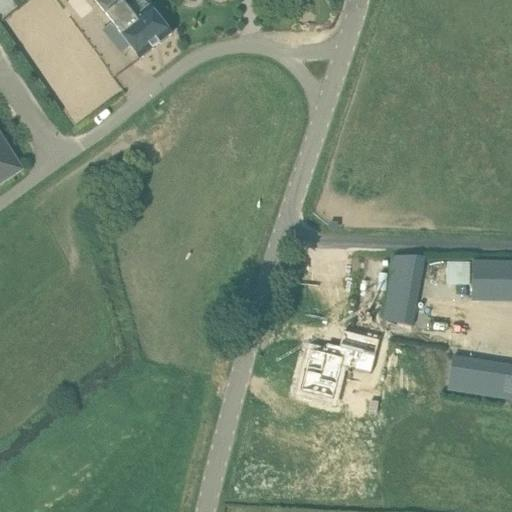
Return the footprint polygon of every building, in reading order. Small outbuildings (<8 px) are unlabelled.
[(137,17),(123,0),(94,0),(120,31),(119,32),(141,59),(172,34),(151,7),(137,17)] [(0,185),(23,170),(12,153),(0,134),(0,185)] [(395,257),(393,271),(421,276),(424,261),(425,257),(395,257)] [(457,271),(433,267),(422,328),(446,332),(448,319),(461,321),(465,297),(453,295),(457,271)] [(388,299),(384,320),(413,325),(417,304),(388,299)] [(312,351),(302,392),(334,400),(342,367),(372,375),(380,341),(344,332),(340,348),(328,345),(325,355),(315,352),(312,351)]
